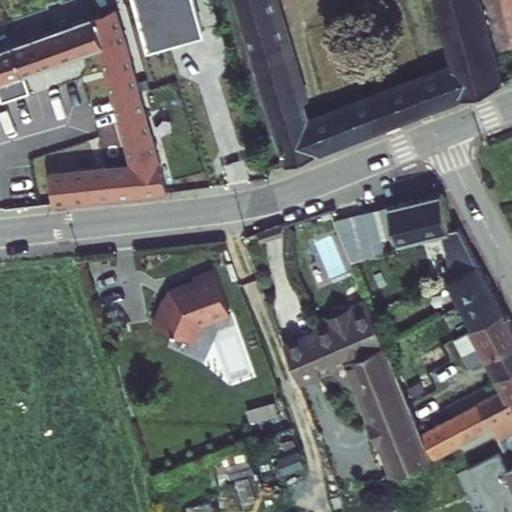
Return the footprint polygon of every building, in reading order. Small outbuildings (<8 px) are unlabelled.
[(240,0),(288,160),(503,81),(478,0),(240,0)] [(50,171),(54,203),(167,190),(115,8),(0,48),(0,81),(24,73),(102,44),(130,162),(50,171)] [(443,230),(455,276),(478,263),(459,226),(451,228),(442,192),(365,211),(372,240),(397,234),(399,240),(443,230)] [(447,280),(460,303),(491,287),(478,263),(455,276),(447,280)] [(232,313),(215,269),(194,277),(195,279),(172,288),(168,297),(165,296),(154,321),(196,340),(203,323),(232,313)] [(441,281),(446,279),(443,272),(437,275),(441,281)] [(505,311),(491,287),(460,303),(473,327),(474,328),(505,311)] [(405,393),(371,309),(318,332),(332,367),(349,360),(368,408),(405,393)] [(471,367),(490,358),(511,346),(511,324),(505,311),(474,328),(473,327),(454,337),(471,367)] [(305,338),(318,373),(321,372),(332,367),(318,332),(305,338)] [(305,338),(286,346),(299,381),(318,373),(305,338)] [(511,346),(490,358),(501,376),(511,370),(511,346)] [(511,370),(501,376),(507,388),(479,402),(491,426),(492,426),(506,418),(511,415),(511,370)] [(378,444),(382,442),(395,474),(432,458),(422,433),(409,403),(405,393),(368,408),(373,419),(368,420),(378,444)] [(250,422),(279,414),(275,401),(247,409),(250,422)] [(479,402),(453,416),(466,440),(491,426),(479,402)] [(466,440),(453,416),(426,431),(422,433),(432,458),(466,440)] [(492,426),(500,439),(511,432),(511,421),(509,424),(506,418),(492,426)] [(502,451),(472,464),(492,511),(511,511),(511,466),(510,468),(502,451)] [(236,511),(228,490),(183,505),(185,511),(236,511)]
